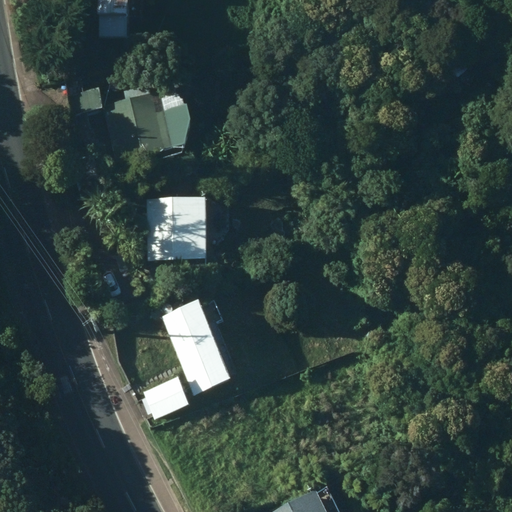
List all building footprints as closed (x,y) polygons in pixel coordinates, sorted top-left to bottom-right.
[(94,0),(94,12),(97,12),(96,35),(124,37),(125,16),(140,18),(141,0),(94,0)] [(97,88),(67,95),(72,115),(102,106),(97,88)] [(172,146),(162,110),(153,113),(148,93),(106,104),(110,118),(104,119),(115,161),(172,146)] [(204,258),(202,196),(144,198),(147,260),(204,258)] [(228,378),(196,298),(159,313),(191,392),(228,378)] [(142,391),(154,417),(186,403),(174,377),(142,391)] [(325,511),(313,488),(266,511),(325,511)]
